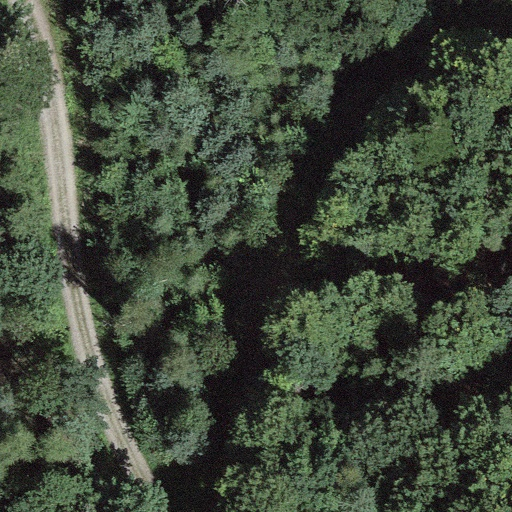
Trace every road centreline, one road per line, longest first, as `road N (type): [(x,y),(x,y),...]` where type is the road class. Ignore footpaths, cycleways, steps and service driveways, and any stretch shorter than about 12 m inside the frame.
road 1 (track): [(209,511),(237,377),(311,181),(428,44),(511,8)]
road 2 (track): [(147,511),(100,421),(63,295),(36,34),(14,0)]
